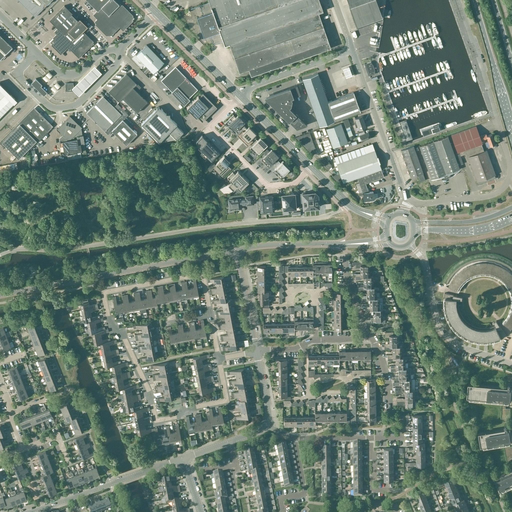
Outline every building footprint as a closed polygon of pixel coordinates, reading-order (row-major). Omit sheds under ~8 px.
[(18,0),(35,16),(51,0),(18,0)] [(119,3),(118,4),(114,0),(87,0),(98,10),(94,14),(98,18),(94,21),(107,34),(111,34),(119,25),(123,29),(134,18),(119,3)] [(200,5),(203,14),(197,16),(204,37),(210,34),(213,44),(223,41),(225,45),(229,43),(228,43),(253,34),(240,0),(208,0),(209,2),(200,5)] [(319,0),(240,0),(253,34),(318,12),(323,10),(319,0)] [(347,0),(350,7),(349,7),(356,26),(382,17),(376,0),(347,0)] [(79,56),(93,42),(82,31),(87,26),(80,19),(79,19),(64,5),(50,20),(58,29),(55,32),(57,34),(50,42),(61,53),(68,45),(79,56)] [(330,48),(318,12),(253,34),(228,43),(229,43),(239,73),(248,70),(250,76),(330,48)] [(0,61),(3,59),(2,58),(9,51),(10,52),(13,48),(12,47),(13,46),(0,32),(0,61)] [(147,44),(136,55),(153,73),(164,63),(147,44)] [(368,75),(374,73),(374,67),(370,62),(364,64),(368,75)] [(102,72),(94,65),(72,88),(74,90),(79,95),(102,72)] [(196,89),(175,67),(162,80),(173,91),(171,92),(184,105),(190,99),(188,97),(196,89)] [(50,69),(44,76),(48,80),(54,73),(50,69)] [(108,91),(119,102),(122,98),(137,112),(148,101),(137,91),(141,87),(137,83),(137,84),(126,73),(108,91)] [(313,106),(328,101),(317,73),(302,78),(313,106)] [(36,78),(34,80),(31,83),(44,95),(47,92),(41,86),(42,84),(36,78)] [(58,80),(52,86),(56,90),(62,84),(58,80)] [(0,116),(16,100),(0,83),(0,116)] [(300,94),(297,84),(264,96),(297,128),(307,125),(289,107),(291,105),(292,100),(291,97),(300,94)] [(354,92),(328,101),(313,106),(319,125),(360,111),(354,92)] [(202,120),(215,107),(203,95),(204,94),(203,93),(199,97),(198,96),(186,108),(196,118),(197,117),(202,122),(203,121),(202,120)] [(127,114),(120,106),(117,109),(114,106),(113,107),(103,96),(87,112),(105,130),(104,130),(108,134),(112,130),(126,144),(137,133),(122,119),(127,114)] [(141,124),(144,126),(159,142),(175,138),(176,139),(183,132),(176,125),(177,124),(159,106),(141,124)] [(34,109),(19,124),(18,122),(15,126),(11,129),(0,140),(0,142),(4,147),(6,146),(24,164),(26,162),(25,161),(24,160),(26,157),(23,154),(29,148),(30,149),(48,131),(46,129),(50,125),(42,118),(43,116),(40,112),(38,114),(34,109)] [(238,115),(236,117),(233,114),(225,123),(236,135),(245,126),(243,124),(245,122),(238,115)] [(356,121),(354,122),(355,124),(364,121),(363,119),(364,119),(363,115),(359,116),(358,114),(354,116),(355,118),(356,121)] [(59,142),(61,155),(86,151),(83,135),(82,135),(81,128),(82,127),(70,115),(56,129),(62,135),(59,137),(60,142),(59,142)] [(408,118),(399,121),(407,143),(416,139),(408,118)] [(364,121),(355,124),(356,127),(358,126),(359,130),(357,130),(358,133),(364,131),(363,128),(367,127),(365,123),(364,121)] [(436,122),(417,128),(420,138),(439,131),(436,122)] [(341,123),(326,129),(333,147),(348,142),(341,123)] [(247,128),(245,126),(236,135),(248,146),(251,142),(256,138),(256,137),(254,135),(256,133),(249,126),(247,128)] [(476,126),(451,135),(458,152),(459,152),(460,153),(460,155),(465,154),(466,157),(468,157),(477,184),(495,178),(494,174),(495,174),(487,150),(484,151),(481,144),(482,144),(481,140),(479,136),(479,135),(476,126)] [(364,131),(358,133),(359,135),(361,141),(370,138),(368,132),(365,133),(364,131)] [(295,137),(313,155),(316,152),(309,132),(296,137),(295,137)] [(486,134),(479,136),(481,140),(487,138),(488,141),(485,142),(487,147),(495,144),(492,134),(487,136),(486,134)] [(216,155),(220,152),(211,142),(210,143),(202,135),(196,141),(198,147),(202,152),(200,154),(205,158),(207,156),(211,160),(216,155)] [(445,174),(449,173),(459,169),(447,136),(433,141),(445,174)] [(256,138),(251,142),(253,144),(250,148),(257,155),(267,144),(260,137),(258,140),(256,138)] [(445,174),(433,141),(419,146),(431,179),(442,175),(445,174)] [(336,156),(334,157),(340,173),(343,182),(353,179),(357,177),(359,183),(360,185),(365,183),(384,176),(379,162),(377,156),(376,156),(372,143),(336,156)] [(413,146),(401,150),(403,156),(411,177),(418,175),(420,181),(425,179),(422,173),(423,173),(416,152),(413,146)] [(272,149),(271,149),(269,151),(267,149),(264,152),(266,154),(261,159),(268,166),(279,156),(272,149)] [(224,157),(215,165),(213,163),(207,168),(210,171),(213,167),(223,177),(231,169),(227,165),(229,162),(224,157)] [(317,159),(327,170),(332,165),(324,158),(317,159)] [(284,160),(280,163),(278,161),(274,165),(276,167),(272,171),(279,178),(291,167),(284,160)] [(233,172),(227,177),(232,182),(228,186),(233,191),(237,187),(240,190),(248,182),(242,175),(241,176),(240,175),(241,174),(238,171),(235,174),(233,172)] [(333,175),(332,176),(339,184),(343,182),(340,173),(333,175)] [(362,191),(359,192),(359,193),(359,195),(363,195),(364,200),(378,198),(377,193),(373,194),(373,191),(369,192),(368,188),(367,189),(365,183),(360,185),(362,191)] [(294,194),(282,195),(283,210),(296,208),(295,203),(298,203),(298,195),(295,195),(294,194)] [(228,200),(229,210),(241,208),(241,205),(246,205),(254,204),(253,196),(245,196),(245,198),(240,199),(228,200)] [(260,200),(256,201),(257,209),(261,209),(261,212),(274,210),(273,196),(260,197),(260,200)] [(360,270),(370,270),(370,265),(366,265),(366,261),(352,262),(352,265),(355,265),(355,267),(360,267),(360,270)] [(492,264),(491,273),(495,275),(499,266),(492,264)] [(288,275),(294,275),(294,266),(290,266),(290,265),(285,265),(285,272),(288,272),(288,275)] [(471,276),(476,274),(473,265),(466,267),(471,276)] [(505,269),(499,266),(495,275),(500,277),(505,269)] [(466,267),(461,271),(467,279),(471,276),(466,267)] [(461,271),(456,276),(463,282),(467,279),(461,271)] [(506,282),(511,275),(511,274),(507,271),(502,278),(506,282)] [(456,276),(452,281),(460,286),(463,282),(456,276)] [(192,296),(191,288),(188,288),(186,281),(183,281),(187,297),(192,296)] [(458,291),(460,286),(452,281),(449,287),(446,286),(458,291)] [(209,291),(225,288),(224,282),(216,284),(217,287),(209,288),(209,291)] [(175,300),(181,298),(179,290),(176,291),(174,283),(172,283),(175,300)] [(169,301),(167,292),(164,293),(162,285),(160,286),(163,302),(169,301)] [(151,289),(148,290),(151,306),(157,305),(157,303),(155,296),(152,297),(151,289)] [(140,308),(145,307),(144,299),(141,299),(139,292),(136,292),(140,308)] [(494,321),(495,325),(491,327),(487,327),(482,327),(478,327),(473,325),(469,323),(466,320),(463,316),(461,312),(459,308),(458,304),(458,299),(462,300),(463,296),(445,292),(444,298),(446,298),(446,305),(447,312),(449,318),(452,324),(457,329),(462,333),(468,337),(474,339),(481,340),(488,340),(495,339),(498,338),(501,337),(502,338),(506,335),(496,320),(494,321)] [(127,294),(125,294),(128,311),(134,310),(132,301),(129,301),(127,294)] [(212,303),(214,303),(228,300),(227,294),(218,296),(219,299),(211,300),(212,303)] [(116,313),(122,312),(120,303),(117,304),(116,296),(113,297),(116,313)] [(268,306),(268,297),(259,297),(259,299),(260,299),(260,303),(262,303),(262,306),(268,306)] [(98,306),(81,309),(83,315),(91,313),(90,310),(98,309),(98,306)] [(231,306),(223,307),(223,310),(215,312),(216,314),(232,311),(231,306)] [(383,323),(382,314),(372,314),(372,317),(370,317),(370,323),(383,323)] [(87,321),(88,327),(96,325),(96,322),(103,320),(103,317),(100,318),(87,321)] [(218,324),(218,326),(234,323),(233,317),(225,319),(225,322),(218,324)] [(26,325),(28,330),(37,326),(35,323),(39,322),(38,320),(35,321),(26,325)] [(194,321),(191,322),(194,338),(200,337),(199,328),(195,329),(194,321)] [(183,340),(188,339),(187,331),(184,331),(182,323),(179,324),(183,340)] [(37,326),(28,330),(30,335),(42,330),(41,328),(38,329),(37,326)] [(171,343),(177,341),(175,333),(172,333),(170,326),(167,326),(171,343)] [(135,335),(135,337),(152,334),(150,328),(142,330),(143,333),(135,335)] [(108,329),(105,329),(92,332),(93,338),(101,336),(101,333),(109,331),(108,329)] [(235,329),(227,331),(228,334),(220,335),(220,338),(237,335),(235,329)] [(43,332),(42,330),(30,335),(32,340),(41,336),(39,333),(43,332)] [(389,337),(389,340),(399,340),(398,335),(393,335),(393,332),(384,332),(385,337),(389,337)] [(41,336),(32,340),(34,345),(46,340),(45,338),(42,339),(41,336)] [(0,343),(0,345),(9,342),(7,337),(0,339),(0,342),(0,343)] [(100,343),(101,349),(110,347),(109,344),(117,342),(116,339),(110,341),(100,343)] [(47,342),(46,340),(34,345),(36,350),(44,346),(43,343),(47,342)] [(154,346),(153,340),(144,342),(145,345),(137,346),(138,349),(154,346)] [(239,347),(238,341),(229,343),(230,346),(222,347),(223,350),(239,347)] [(11,347),(9,342),(0,345),(0,347),(2,347),(3,350),(11,347)] [(46,349),(44,346),(36,350),(38,355),(46,351),(50,350),(49,348),(46,349)] [(103,360),(112,359),(111,356),(119,354),(118,351),(102,355),(103,360)] [(156,358),(155,352),(146,353),(147,357),(139,358),(140,361),(156,358)] [(193,357),(194,363),(202,362),(202,358),(209,357),(209,354),(193,357)] [(38,360),(40,365),(48,362),(47,359),(50,358),(49,356),(46,357),(38,360)] [(48,362),(40,365),(42,370),(53,366),(53,364),(49,365),(48,362)] [(111,365),(113,371),(121,369),(121,366),(128,365),(128,362),(121,363),(111,365)] [(9,371),(10,374),(18,371),(16,366),(8,369),(4,371),(5,373),(9,371)] [(54,368),(53,366),(42,370),(44,375),(52,372),(51,369),(54,368)] [(196,375),(204,373),(204,370),(212,369),(211,366),(195,369),(196,375)] [(152,374),(153,377),(169,374),(168,368),(159,370),(160,373),(152,374)] [(8,379),(8,381),(20,376),(18,371),(10,374),(11,377),(8,379)] [(52,372),(44,375),(46,380),(57,376),(56,374),(53,375),(52,372)] [(130,377),(130,374),(114,377),(115,383),(123,381),(123,378),(130,377)] [(229,381),(229,383),(245,380),(244,374),(236,376),(236,379),(229,381)] [(22,381),(20,376),(8,381),(9,383),(13,381),(14,384),(22,381)] [(58,378),(57,376),(46,380),(48,385),(56,382),(55,379),(58,378)] [(366,379),(366,385),(375,385),(375,381),(376,381),(376,379),(371,379),(370,376),(364,376),(364,379),(366,379)] [(214,381),(213,378),(197,381),(198,387),(207,385),(206,382),(214,381)] [(155,386),(155,389),(171,386),(170,380),(161,382),(162,385),(155,386)] [(11,389),(12,391),(24,386),(22,381),(14,384),(15,387),(11,389)] [(57,385),(56,382),(48,385),(50,390),(58,387),(61,386),(60,384),(57,385)] [(508,382),(508,387),(468,383),(467,397),(470,397),(470,399),(509,402),(509,401),(511,401),(511,395),(511,387),(510,387),(510,383),(508,382)] [(138,384),(132,385),(122,387),(122,388),(123,394),(132,392),(131,389),(139,387),(138,384)] [(26,391),(24,386),(12,391),(13,393),(16,391),(18,394),(26,391)] [(246,386),(238,388),(239,391),(231,392),(231,395),(247,392),(246,386)] [(287,396),(287,390),(277,390),(277,392),(278,392),(279,396),(284,396),(284,399),(290,399),(290,396),(287,396)] [(28,396),(26,391),(18,394),(19,397),(15,399),(16,401),(20,399),(28,396)] [(173,398),(172,392),(164,393),(164,397),(157,398),(157,401),(173,398)] [(125,405),(134,404),(133,401),(141,399),(140,396),(124,399),(125,405)] [(248,404),(247,398),(240,399),(238,400),(239,403),(231,405),(232,407),(248,404)] [(60,405),(62,410),(73,406),(73,404),(69,405),(68,402),(60,405)] [(42,411),(39,412),(42,420),(47,418),(43,406),(41,407),(42,411)] [(44,406),(43,406),(47,418),(52,416),(49,408),(46,409),(44,406)] [(73,406),(62,410),(64,415),(72,412),(71,409),(74,408),(73,406)] [(510,408),(506,408),(506,406),(502,406),(502,420),(510,420),(510,408)] [(133,410),(134,416),(143,414),(142,411),(150,410),(149,407),(142,408),(133,410)] [(209,408),(209,411),(212,425),(218,423),(216,415),(213,416),(211,408),(209,408)] [(35,409),(33,410),(37,422),(42,420),(39,412),(36,413),(35,409)] [(32,424),(37,422),(33,410),(31,411),(32,414),(29,416),(32,424)] [(250,416),(249,410),(240,412),(241,415),(233,416),(234,419),(250,416)] [(73,415),(72,412),(64,415),(66,420),(69,419),(77,416),(76,414),(73,415)] [(340,412),(340,421),(342,421),(342,420),(346,420),(346,423),(349,423),(349,416),(346,417),(346,412),(340,412)] [(25,413),(23,414),(27,426),(32,424),(29,416),(26,417),(25,413)] [(206,429),(205,420),(202,421),(200,413),(197,414),(201,430),(206,429)] [(22,428),(27,426),(23,414),(21,415),(22,418),(19,420),(22,428)] [(69,419),(71,424),(83,419),(82,417),(79,419),(78,415),(77,416),(69,419)] [(189,432),(195,431),(193,422),(190,423),(188,415),(185,416),(189,432)] [(83,419),(71,424),(73,429),(81,425),(80,422),(84,421),(83,419)] [(152,421),(152,419),(135,422),(137,428),(145,426),(144,423),(152,421)] [(505,424),(505,428),(479,433),(481,446),(483,446),(484,447),(510,443),(510,441),(511,441),(511,438),(510,427),(508,428),(507,423),(505,424)] [(83,428),(81,425),(73,429),(75,434),(83,431),(83,430),(87,429),(86,427),(83,428)] [(175,440),(173,432),(170,433),(169,425),(166,425),(169,442),(175,440)] [(157,444),(163,443),(162,434),(158,435),(157,430),(152,431),(152,434),(155,434),(157,444)] [(74,438),(76,444),(84,440),(83,437),(86,436),(86,434),(74,438)] [(84,440),(76,444),(78,449),(90,444),(89,442),(85,444),(84,440)] [(90,446),(90,444),(78,449),(80,453),(88,450),(87,447),(90,446)] [(38,456),(39,459),(47,455),(45,450),(37,453),(37,454),(34,455),(35,457),(38,456)] [(89,454),(88,450),(80,453),(82,459),(93,454),(93,452),(89,454)] [(37,463),(38,465),(49,460),(47,455),(39,459),(40,462),(37,463)] [(12,464),(14,469),(22,466),(21,463),(24,461),(24,459),(12,464)] [(51,465),(49,460),(38,465),(38,467),(42,465),(43,468),(51,465)] [(92,464),(90,465),(94,477),(100,475),(96,466),(93,468),(92,464)] [(511,469),(494,477),(497,484),(500,490),(502,489),(503,490),(511,486),(511,464),(511,465),(511,466),(511,469)] [(53,470),(51,465),(43,468),(44,471),(41,473),(42,475),(49,472),(53,470)] [(89,469),(86,470),(89,479),(94,477),(90,465),(88,466),(89,469)] [(22,466),(14,469),(16,474),(28,469),(27,468),(23,469),(22,466)] [(85,481),(89,479),(86,470),(83,471),(82,468),(80,469),(85,481)] [(28,471),(28,469),(16,474),(18,479),(26,476),(25,472),(28,471)] [(79,473),(76,474),(80,483),(85,481),(80,469),(78,470),(79,473)] [(39,479),(40,481),(51,477),(49,472),(42,475),(41,475),(42,478),(39,479)] [(75,485),(80,483),(76,474),(73,475),(72,472),(70,473),(75,485)] [(69,487),(75,485),(70,473),(68,474),(69,477),(66,478),(69,487)] [(44,482),(45,485),(53,482),(51,477),(40,481),(40,483),(44,482)] [(445,481),(447,486),(455,483),(453,477),(445,481)] [(162,487),(171,485),(170,482),(178,481),(177,478),(161,481),(162,487)] [(43,489),(43,491),(55,487),(53,482),(45,485),(46,488),(43,489)] [(447,486),(449,492),(457,489),(455,483),(447,486)] [(21,491),(19,492),(22,501),(27,499),(24,490),(22,487),(20,488),(21,491)] [(57,492),(55,487),(43,491),(44,493),(48,492),(49,495),(57,492)] [(415,492),(417,498),(426,495),(423,489),(415,492)] [(457,489),(449,492),(451,497),(459,494),(457,489)] [(14,490),(12,491),(17,503),(22,501),(19,492),(16,493),(14,490)] [(180,493),(179,490),(163,492),(164,499),(173,497),(172,494),(180,493)] [(12,505),(17,503),(12,491),(10,492),(11,495),(9,496),(12,505)] [(7,507),(12,505),(9,496),(6,497),(4,494),(2,495),(3,496),(6,504),(7,507)] [(462,500),(459,494),(451,497),(453,503),(462,500)] [(417,498),(420,503),(428,500),(426,495),(417,498)] [(106,501),(103,502),(106,510),(111,508),(107,497),(105,497),(106,501)] [(455,508),(458,507),(462,505),(466,504),(464,499),(462,500),(453,503),(455,508)] [(98,500),(97,501),(101,511),(106,510),(103,502),(100,503),(98,500)] [(188,500),(182,502),(171,503),(171,504),(172,509),(181,508),(180,505),(188,503),(188,500)] [(428,500),(420,503),(422,509),(430,506),(428,500)]
